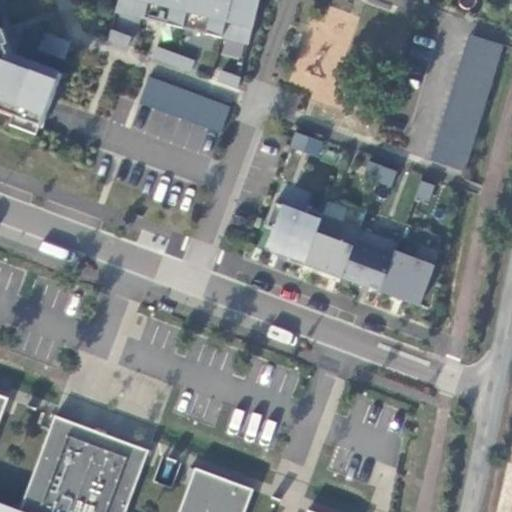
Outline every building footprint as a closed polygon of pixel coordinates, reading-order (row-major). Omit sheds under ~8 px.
[(112,0),(110,11),(243,44),(253,0),(112,0)] [(126,36),(106,28),(103,40),(122,46),(126,36)] [(58,58),(64,41),(40,32),(34,48),(58,58)] [(497,44),(463,34),(426,160),(459,170),(497,44)] [(0,113),(36,126),(47,97),(45,96),(54,72),(0,51),(0,44),(1,44),(0,40),(0,113)] [(189,59),(152,45),(148,56),(185,70),(189,59)] [(235,77),(216,69),(212,80),(232,88),(235,77)] [(317,157),(322,141),(295,132),(290,147),(317,157)] [(389,190),(396,170),(369,161),(363,181),(389,190)] [(404,220),(419,177),(408,173),(394,216),(404,220)] [(421,180),(414,198),(427,203),(434,185),(421,180)] [(317,212),(301,206),(299,212),(268,201),(259,225),(267,227),(261,243),(264,249),(283,256),(281,260),(297,266),(298,262),(316,215),(317,212)] [(353,230),(316,215),(298,262),(336,276),(353,230)] [(391,243),(353,228),(353,230),(336,276),(373,290),(388,250),(391,243)] [(431,250),(415,244),(409,258),(388,250),(373,290),(412,305),(427,265),(426,264),(431,250)] [(244,511),(252,492),(194,471),(178,511),(125,511),(147,453),(53,418),(18,511),(12,511),(0,507),(0,419),(7,401),(0,398),(0,511),(244,511)]
